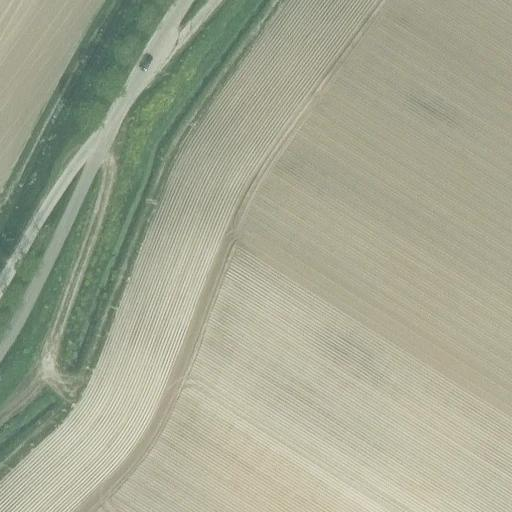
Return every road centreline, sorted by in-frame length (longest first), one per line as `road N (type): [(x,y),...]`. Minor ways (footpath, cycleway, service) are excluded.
road 1 (unclassified): [(0,355),(60,250),(97,141)]
road 2 (unclassified): [(97,141),(0,278)]
road 3 (unclassified): [(97,141),(176,0)]
